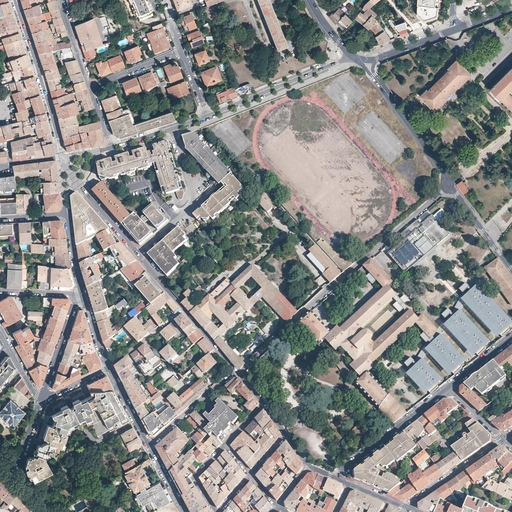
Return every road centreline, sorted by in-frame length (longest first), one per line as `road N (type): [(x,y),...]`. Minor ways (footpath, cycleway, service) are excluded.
road 1 (residential): [(450,184),(239,373)]
road 2 (residential): [(14,0),(61,157)]
road 3 (residential): [(208,116),(352,55)]
road 4 (residential): [(138,254),(195,203),(172,129)]
road 5 (residential): [(447,387),(335,477)]
road 6 (tertiary): [(450,184),(372,73)]
